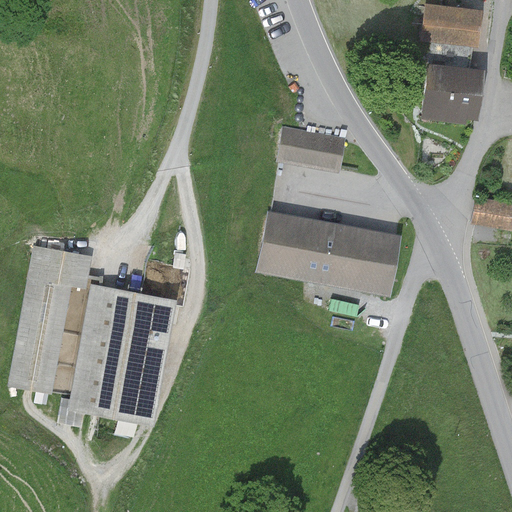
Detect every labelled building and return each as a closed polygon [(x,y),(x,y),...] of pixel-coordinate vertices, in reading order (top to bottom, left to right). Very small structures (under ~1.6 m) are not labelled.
[(482,10),(425,4),(421,42),(478,48),(482,10)] [(485,71),(427,64),(421,119),(467,124),(468,120),(479,122),(485,71)] [(344,139),(282,127),(275,163),(337,174),(344,139)] [(511,228),(511,204),(475,198),(471,224),(511,232),(511,228)] [(399,236),(265,213),(254,273),(388,297),(399,236)] [(91,257),(31,246),(5,386),(49,395),(69,287),(84,290),(91,257)] [(175,302),(90,286),(66,411),(151,427),(175,302)]
